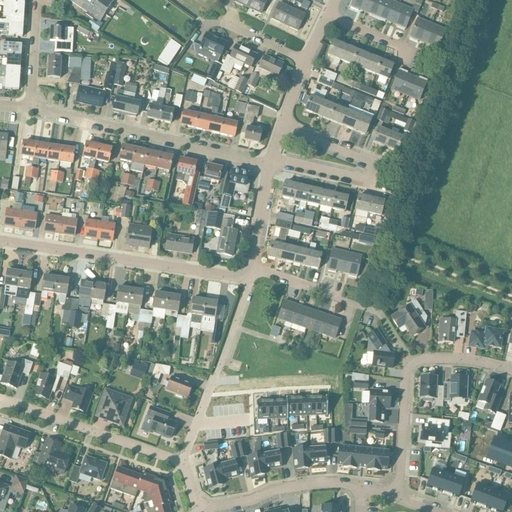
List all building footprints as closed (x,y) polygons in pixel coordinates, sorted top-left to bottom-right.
[(82,0),(68,0),(87,13),(86,15),(93,20),(94,18),(98,21),(95,24),(92,22),(89,27),(97,33),(103,24),(100,22),(105,15),(82,0)] [(82,0),(105,15),(115,1),(114,0),(82,0)] [(235,0),(234,3),(247,9),(251,0),(235,0)] [(260,15),(267,0),(251,0),(247,9),(260,15)] [(364,13),(369,0),(353,0),(350,9),(358,13),(359,11),(364,13)] [(369,18),(377,21),(385,1),(384,0),(369,0),(364,13),(370,15),(369,18)] [(416,0),(411,11),(418,14),(423,0),(416,0)] [(391,24),(399,6),(385,1),(377,21),(385,24),(386,22),(391,24)] [(3,13),(24,15),(25,4),(0,2),(0,5),(3,6),(3,13)] [(272,20),(285,26),(292,10),(279,4),(272,20)] [(396,29),(404,32),(412,12),(399,6),(391,24),(397,27),(396,29)] [(298,32),(305,16),(292,10),(285,26),(298,32)] [(0,24),(23,26),(24,15),(3,13),(2,18),(6,18),(6,20),(0,19),(0,24)] [(418,41),(424,43),(431,25),(417,20),(409,40),(417,43),(418,41)] [(8,36),(22,38),(23,26),(0,24),(0,32),(3,33),(2,36),(8,36)] [(92,30),(80,24),(76,31),(88,38),(89,35),(92,37),(95,32),(92,30)] [(436,51),(445,31),(431,25),(424,43),(430,46),(429,48),(436,51)] [(72,43),(73,29),(50,28),(50,42),(72,43)] [(198,56),(206,59),(209,52),(220,57),(226,44),(206,35),(200,47),(202,48),(198,56)] [(170,40),(157,59),(167,66),(180,47),(170,40)] [(332,64),(337,67),(339,62),(340,62),(346,47),(334,42),(328,57),(334,59),(332,64)] [(0,55),(7,56),(21,57),(22,45),(8,44),(0,44),(0,45),(0,55)] [(220,70),(230,75),(234,65),(242,69),(243,65),(250,68),(256,55),(236,46),(230,58),(227,56),(222,66),(220,70)] [(352,67),(358,52),(346,47),(340,62),(352,67)] [(363,71),(369,57),(358,52),(352,67),(363,71)] [(7,56),(0,55),(0,59),(2,59),(2,66),(6,67),(20,68),(21,57),(7,56)] [(68,69),(74,69),(67,83),(80,86),(81,56),(69,55),(68,69)] [(369,57),(363,71),(375,76),(381,62),(369,57)] [(60,79),(61,58),(49,58),(47,78),(60,79)] [(90,58),(81,58),(81,71),(89,71),(90,58)] [(247,85),(255,89),(259,78),(267,81),(270,75),(277,78),(282,66),(265,58),(260,67),(257,66),(254,73),(252,72),(249,81),(247,85)] [(114,86),(121,88),(126,64),(118,62),(115,72),(116,72),(117,72),(116,74),(114,86)] [(216,79),(220,70),(222,66),(214,62),(206,80),(214,83),(216,79)] [(387,81),(393,67),(381,62),(375,76),(387,81)] [(0,78),(19,79),(20,68),(6,67),(0,66),(0,78)] [(319,77),(334,83),(337,76),(322,70),(319,77)] [(390,90),(404,96),(412,78),(406,76),(407,74),(399,70),(390,90)] [(107,74),(104,90),(111,91),(115,75),(107,74)] [(194,76),(192,81),(200,84),(202,79),(194,76)] [(344,85),(347,79),(338,76),(336,82),(344,85)] [(234,91),(242,94),(246,85),(247,85),(249,81),(239,77),(234,91)] [(334,83),(319,77),(316,83),(331,89),(334,83)] [(19,79),(0,78),(0,84),(1,85),(1,89),(19,90),(19,79)] [(417,81),(412,78),(404,96),(417,102),(426,82),(419,78),(417,81)] [(347,79),(344,85),(356,90),(358,84),(347,79)] [(341,93),(343,88),(335,84),(333,90),(341,93)] [(114,111),(125,113),(131,86),(125,85),(123,92),(118,91),(114,111)] [(147,118),(159,121),(165,94),(166,86),(162,85),(161,88),(160,88),(157,102),(151,101),(150,105),(147,118)] [(368,94),(370,89),(361,85),(359,91),(368,94)] [(131,86),(125,113),(138,116),(141,103),(133,101),(136,87),(131,86)] [(101,108),(105,93),(79,87),(76,102),(101,108)] [(183,102),(200,105),(203,89),(198,88),(197,93),(186,91),(183,102)] [(351,91),(343,88),(341,93),(349,96),(351,91)] [(370,89),(368,94),(382,100),(384,94),(370,89)] [(327,93),(320,90),(316,100),(310,98),(305,112),(317,117),(323,103),(327,93)] [(206,107),(213,108),(216,95),(215,95),(216,94),(210,92),(209,96),(206,107)] [(159,121),(171,124),(174,111),(167,109),(168,102),(169,103),(171,95),(165,94),(159,121)] [(364,103),(366,97),(358,94),(356,99),(364,103)] [(213,108),(218,110),(221,99),(219,99),(220,96),(216,95),(213,108)] [(366,97),(364,103),(372,106),(375,100),(366,97)] [(238,118),(245,119),(248,106),(247,105),(247,104),(236,102),(233,113),(239,114),(238,118)] [(323,103),(317,117),(329,122),(335,107),(323,103)] [(246,141),(259,144),(262,131),(252,129),(254,117),(255,117),(255,118),(258,118),(260,108),(248,106),(245,119),(242,134),(247,136),(246,141)] [(335,107),(329,122),(341,126),(346,112),(335,107)] [(358,117),(360,112),(349,107),(346,112),(341,126),(353,131),(358,117)] [(396,115),(398,116),(403,117),(405,111),(398,108),(396,113),(397,114),(396,115)] [(376,120),(383,123),(386,117),(396,121),(398,116),(396,115),(381,109),(376,120)] [(195,129),(198,115),(184,112),(181,126),(195,129)] [(373,117),(360,112),(358,117),(353,131),(365,136),(373,117)] [(198,115),(195,129),(207,132),(211,118),(198,115)] [(403,132),(415,137),(420,124),(414,122),(408,119),(398,116),(396,121),(406,125),(403,132)] [(211,118),(207,132),(220,135),(223,121),(211,118)] [(223,121),(220,135),(235,138),(238,124),(223,121)] [(372,142),(384,148),(393,128),(388,126),(385,132),(378,129),(372,142)] [(399,131),(398,131),(393,128),(384,148),(396,153),(402,139),(397,137),(399,131)] [(0,152),(6,153),(8,136),(0,134),(0,152)] [(28,164),(34,165),(37,145),(24,143),(22,157),(29,158),(28,164)] [(96,161),(99,147),(87,144),(83,158),(90,160),(88,169),(87,169),(87,173),(77,171),(75,184),(78,185),(79,182),(80,182),(81,180),(86,181),(86,184),(90,185),(91,180),(93,171),(94,170),(95,161),(96,161)] [(34,165),(39,165),(39,160),(47,161),(49,146),(37,145),(34,165)] [(59,163),(62,148),(49,146),(47,161),(59,163)] [(132,164),(135,149),(123,146),(120,161),(132,164)] [(108,164),(112,150),(99,147),(96,161),(108,164)] [(62,148),(59,163),(73,165),(75,150),(62,148)] [(143,174),(144,166),(148,152),(135,149),(132,164),(130,171),(143,174)] [(148,152),(144,166),(157,169),(160,155),(148,152)] [(160,155),(157,169),(170,172),(173,158),(160,155)] [(180,159),(177,174),(179,174),(177,182),(184,183),(185,176),(190,177),(190,178),(189,178),(183,205),(192,208),(199,175),(194,173),(196,163),(180,159)] [(195,196),(206,199),(207,193),(208,193),(210,186),(215,187),(218,185),(218,183),(219,183),(222,169),(208,166),(205,179),(199,178),(198,180),(198,181),(195,196)] [(31,178),(32,168),(26,167),(24,185),(30,186),(31,178)] [(97,181),(99,172),(93,171),(91,180),(97,181)] [(225,182),(222,194),(232,197),(233,192),(247,195),(249,183),(247,183),(248,175),(234,172),(232,183),(225,182)] [(121,184),(127,185),(129,176),(123,175),(121,184)] [(18,191),(19,179),(13,178),(11,190),(18,191)] [(152,191),(154,182),(147,180),(145,190),(152,191)] [(288,205),(293,206),(294,201),(295,201),(298,186),(286,183),(282,198),(289,199),(288,205)] [(299,202),(307,204),(311,188),(298,186),(295,201),(294,201),(293,206),(298,207),(299,202)] [(311,188),(307,204),(320,206),(323,191),(311,188)] [(323,191),(320,206),(332,209),(336,194),(323,191)] [(336,194),(332,209),(345,212),(348,197),(336,194)] [(355,211),(368,214),(372,199),(359,196),(355,211)] [(368,214),(366,220),(372,221),(374,222),(375,216),(380,217),(384,202),(372,199),(368,214)] [(83,211),(84,204),(85,202),(84,202),(78,201),(76,210),(83,211)] [(123,201),(122,208),(120,218),(128,219),(130,206),(129,206),(130,202),(123,201)] [(19,229),(34,231),(37,215),(27,213),(28,208),(22,207),(21,213),(22,213),(19,229)] [(203,238),(204,227),(207,212),(195,209),(193,224),(196,225),(195,236),(203,238)] [(4,226),(19,229),(22,213),(21,213),(7,210),(4,226)] [(217,254),(232,257),(237,232),(232,231),(234,223),(222,221),(223,216),(207,212),(204,227),(219,231),(220,229),(222,229),(217,254)] [(276,221),(292,224),(293,217),(278,214),(276,220),(276,221)] [(44,233),(59,235),(62,219),(47,217),(44,233)] [(98,241),(112,243),(115,226),(108,224),(109,219),(101,218),(101,223),(98,241)] [(348,230),(350,219),(343,218),(341,228),(348,230)] [(74,237),(77,221),(62,219),(59,235),(74,237)] [(312,227),(313,221),(304,219),(302,225),(312,227)] [(101,223),(94,222),(86,221),(84,239),(98,241),(101,223)] [(268,258),(280,261),(284,246),(286,237),(287,237),(288,231),(290,231),(292,224),(276,221),(275,228),(280,229),(277,245),(271,243),(268,258)] [(149,249),(152,230),(130,227),(127,245),(149,249)] [(301,227),(299,233),(309,236),(311,230),(301,227)] [(192,255),(194,240),(168,236),(166,251),(192,255)] [(310,244),(309,252),(305,267),(318,270),(321,255),(314,253),(316,245),(310,244)] [(280,261),(292,264),(296,249),(284,246),(280,261)] [(296,249),(292,264),(305,267),(309,252),(296,249)] [(327,271),(336,273),(336,271),(342,272),(347,253),(332,250),(327,271)] [(348,276),(356,278),(361,256),(347,253),(342,272),(348,274),(348,276)] [(5,287),(5,289),(6,289),(5,296),(15,298),(16,293),(17,289),(19,270),(12,269),(12,272),(7,271),(4,287),(5,287)] [(27,296),(28,294),(28,291),(29,291),(31,275),(26,274),(26,271),(19,270),(17,289),(16,293),(15,298),(27,299),(27,296)] [(33,312),(38,312),(39,307),(40,307),(41,298),(47,298),(47,294),(54,295),(57,276),(50,275),(49,277),(44,276),(42,293),(41,293),(41,295),(35,295),(33,306),(33,312)] [(57,276),(54,295),(60,295),(59,304),(65,305),(65,299),(66,299),(69,280),(63,279),(63,277),(57,276)] [(78,301),(78,306),(90,308),(91,300),(94,282),(87,281),(86,283),(81,282),(79,301),(78,301)] [(91,300),(103,302),(106,286),(100,285),(100,283),(94,282),(91,300)] [(116,304),(128,306),(131,287),(124,286),(124,289),(119,288),(116,304)] [(137,340),(142,340),(144,329),(146,311),(140,310),(143,292),(137,291),(138,288),(131,287),(128,306),(127,314),(139,316),(136,331),(139,331),(137,340)] [(153,310),(165,311),(168,293),(161,292),(161,294),(156,294),(153,310)] [(173,346),(179,347),(180,338),(184,317),(177,316),(177,313),(178,313),(180,297),(174,296),(175,294),(168,293),(165,311),(171,312),(170,318),(177,319),(175,328),(181,329),(180,338),(175,337),(173,346)] [(33,306),(35,295),(28,294),(27,296),(27,299),(24,315),(32,316),(33,306)] [(201,325),(202,317),(205,299),(198,298),(198,300),(193,299),(191,315),(190,314),(189,314),(189,315),(188,315),(187,315),(187,316),(187,317),(186,317),(190,318),(190,323),(201,325)] [(65,305),(64,311),(71,312),(72,300),(66,299),(65,299),(65,305)] [(202,317),(215,319),(217,303),(212,302),(212,300),(205,299),(202,317)] [(72,300),(71,312),(69,320),(75,321),(78,306),(78,301),(72,300)] [(278,320),(292,325),(299,306),(284,301),(278,320)] [(404,325),(412,337),(425,329),(421,324),(426,320),(427,318),(417,302),(413,302),(408,305),(409,306),(391,318),(399,329),(404,325)] [(108,318),(109,306),(103,305),(101,316),(108,318)] [(108,318),(106,328),(112,329),(114,318),(116,307),(109,306),(108,318)] [(292,325),(307,329),(313,311),(299,306),(292,325)] [(144,329),(150,330),(152,318),(153,312),(146,311),(144,329)] [(307,329),(321,334),(327,316),(313,311),(307,329)] [(454,336),(457,337),(458,330),(465,330),(466,314),(466,313),(456,312),(455,317),(457,317),(456,321),(440,320),(439,334),(440,334),(439,342),(453,343),(454,336)] [(335,339),(341,320),(327,316),(321,334),(335,339)] [(184,317),(180,338),(187,340),(190,323),(190,318),(186,317),(184,317)] [(31,319),(22,318),(21,325),(30,326),(31,319)] [(210,348),(215,348),(215,344),(217,344),(220,323),(213,321),(210,343),(210,348)] [(469,347),(484,349),(484,345),(500,348),(502,332),(493,331),(494,325),(483,323),(482,329),(487,329),(486,335),(472,333),(469,347)] [(270,337),(275,338),(279,329),(273,327),(271,332),(270,337)] [(0,336),(11,337),(12,329),(0,328),(0,336)] [(376,330),(367,336),(369,339),(367,353),(373,354),(371,367),(392,369),(394,355),(388,355),(389,353),(384,346),(386,345),(376,330)] [(32,356),(40,358),(42,346),(34,344),(32,356)] [(1,385),(16,390),(22,374),(29,377),(33,364),(23,361),(20,368),(8,364),(1,385)] [(68,381),(72,369),(58,364),(54,376),(68,381)] [(151,377),(158,380),(160,374),(169,376),(170,368),(156,365),(151,377)] [(34,396),(48,401),(51,393),(55,394),(59,382),(41,376),(34,396)] [(442,407),(443,402),(443,388),(436,388),(437,377),(421,376),(420,384),(419,391),(420,391),(419,399),(423,399),(423,402),(432,402),(432,400),(435,400),(434,407),(442,407)] [(176,397),(182,399),(183,397),(188,399),(193,386),(171,378),(167,390),(177,394),(176,397)] [(443,402),(450,403),(450,400),(466,400),(467,379),(451,378),(451,384),(444,383),(443,388),(443,402)] [(497,384),(490,381),(489,383),(486,381),(478,402),(486,405),(484,410),(495,415),(501,400),(495,398),(499,387),(496,385),(497,384)] [(353,390),(368,391),(368,382),(354,382),(353,390)] [(72,409),(86,414),(92,395),(79,390),(79,391),(68,388),(64,400),(74,404),(72,409)] [(105,391),(96,418),(123,427),(132,400),(105,391)] [(390,392),(370,391),(369,405),(371,405),(385,406),(389,406),(390,392)] [(316,397),(306,398),(307,417),(317,416),(316,397)] [(326,397),(316,397),(317,416),(327,416),(326,397)] [(287,399),(286,399),(286,401),(287,401),(287,417),(297,417),(296,398),(287,399)] [(306,398),(296,398),(297,417),(307,417),(306,398)] [(266,401),(256,402),(257,421),(267,420),(266,401)] [(276,401),(266,401),(267,420),(277,420),(276,401)] [(286,401),(276,401),(277,420),(288,419),(287,417),(287,401),(286,401)] [(352,405),(343,405),(345,428),(350,428),(358,428),(366,429),(367,421),(351,421),(352,405)] [(371,405),(369,423),(384,423),(385,406),(371,405)] [(162,438),(167,440),(169,438),(171,439),(176,425),(164,420),(166,414),(150,408),(147,416),(155,419),(150,432),(162,436),(162,438)] [(499,432),(505,417),(497,414),(491,429),(498,431),(499,432)] [(482,427),(488,429),(491,421),(485,419),(482,427)] [(420,441),(442,443),(443,433),(447,434),(449,422),(435,420),(435,428),(421,426),(420,441)] [(0,444),(0,456),(11,461),(15,447),(25,450),(30,435),(5,427),(0,441),(1,442),(0,444)] [(349,435),(358,436),(358,428),(350,428),(349,435)] [(376,440),(383,440),(384,432),(377,432),(376,440)] [(494,441),(487,457),(496,461),(498,462),(511,466),(511,439),(499,434),(496,441),(494,441)] [(290,435),(283,436),(284,449),(291,448),(290,435)] [(284,449),(283,436),(275,436),(277,450),(284,449)] [(236,441),(236,445),(240,459),(247,457),(244,444),(242,444),(241,440),(236,441)] [(56,471),(64,474),(70,458),(54,452),(57,444),(47,441),(39,465),(49,469),(49,470),(50,473),(53,474),(55,473),(56,471)] [(204,444),(205,451),(218,450),(217,443),(204,444)] [(240,459),(236,445),(230,447),(233,461),(240,459)] [(352,448),(339,447),(337,466),(343,466),(343,468),(350,468),(352,448)] [(364,449),(352,448),(350,468),(356,469),(357,468),(362,468),(364,449)] [(307,465),(306,449),(293,450),(294,470),(307,469),(307,465)] [(307,449),(306,449),(307,465),(325,464),(325,453),(325,450),(321,450),(308,451),(308,449),(307,449)] [(373,471),(376,451),(364,449),(362,468),(367,469),(367,470),(373,471)] [(388,452),(376,451),(373,471),(380,472),(380,470),(386,471),(387,463),(388,463),(388,458),(387,458),(388,452)] [(279,454),(261,457),(264,471),(281,467),(279,454)] [(261,456),(247,458),(251,478),(265,475),(261,456)] [(69,482),(77,485),(80,475),(101,482),(107,465),(86,458),(82,470),(74,467),(69,482)] [(235,463),(218,468),(221,481),(238,477),(235,463)] [(217,467),(203,470),(209,489),(222,486),(217,467)] [(123,495),(130,473),(118,469),(111,490),(123,495)] [(433,469),(426,488),(436,491),(442,473),(433,469)] [(123,495),(135,499),(138,491),(137,491),(143,475),(142,477),(130,473),(123,495)] [(442,473),(436,491),(446,495),(453,476),(442,473)] [(142,501),(144,502),(165,483),(143,475),(137,491),(138,491),(145,493),(142,501)] [(28,480),(15,476),(10,491),(23,495),(28,480)] [(453,476),(446,495),(457,499),(464,480),(453,476)] [(155,509),(171,505),(165,483),(144,502),(145,504),(153,502),(155,509)] [(0,500),(4,502),(8,488),(0,485),(0,500)] [(477,485),(470,503),(481,507),(487,489),(487,488),(477,485)] [(487,489),(481,507),(491,511),(498,492),(487,489)] [(502,511),(508,496),(498,492),(491,511),(494,511),(502,511)]
